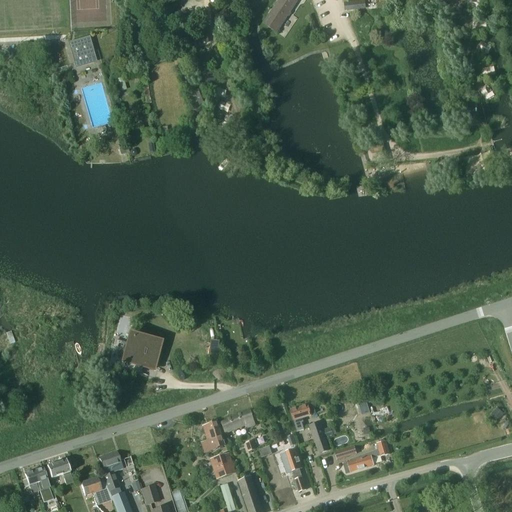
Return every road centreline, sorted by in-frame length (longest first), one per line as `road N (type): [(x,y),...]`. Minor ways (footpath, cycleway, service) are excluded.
road 1 (tertiary): [(0,466),(511,304)]
road 2 (unclassified): [(300,511),(464,464)]
road 3 (track): [(288,178),(244,133),(214,44)]
